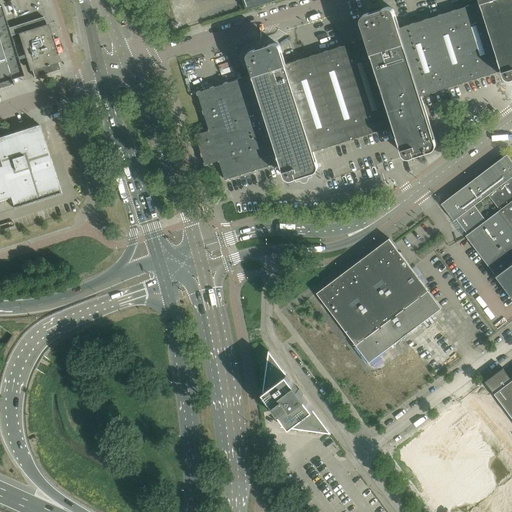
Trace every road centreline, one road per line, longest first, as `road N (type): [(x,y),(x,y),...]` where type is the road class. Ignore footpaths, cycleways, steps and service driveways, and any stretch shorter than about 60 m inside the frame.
road 1 (motorway): [(73,511),(25,466),(15,445),(9,408),(17,364),(46,329),(163,282)]
road 2 (secondary): [(239,511),(229,393),(204,268)]
road 3 (unclassified): [(262,251),(270,269),(269,333),(360,454)]
road 4 (secondary): [(163,282),(188,393),(196,511)]
road 5 (secondary): [(198,249),(127,63)]
road 6 (tertiary): [(389,212),(343,229),(258,231),(198,249)]
road 7 (unclassified): [(360,454),(511,339)]
road 8 (unclassified): [(147,57),(327,0)]
road 9 (tertiary): [(389,212),(510,120)]
road 10 (tertiary): [(262,251),(338,247),(389,212)]
road 11 (motorway): [(123,156),(119,180),(133,241),(104,283)]
